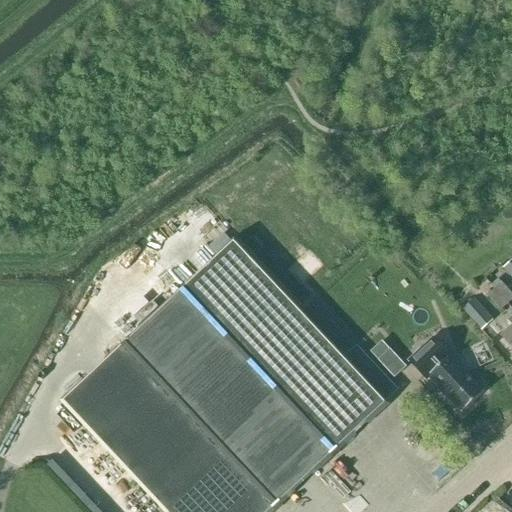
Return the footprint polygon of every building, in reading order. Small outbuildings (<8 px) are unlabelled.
[(166,511),(269,511),(386,404),(385,402),(397,391),(356,346),(355,347),(343,358),(319,333),(234,243),(62,403),(166,511)] [(511,260),(503,269),(511,279),(511,260)] [(508,304),(511,300),(511,293),(502,282),(494,289),(508,304)] [(508,304),(494,289),(487,295),(501,310),(508,304)] [(493,320),(474,299),(462,310),(480,331),(493,320)] [(511,323),(511,327),(502,337),(511,348),(511,316),(509,320),(511,323)] [(332,321),(319,333),(343,358),(355,347),(332,321)] [(370,351),(378,361),(394,378),(405,368),(381,341),(370,351)] [(483,393),(436,342),(412,365),(426,379),(428,377),(440,390),(441,393),(445,397),(448,398),(462,413),(464,411),(468,410),(472,406),(473,403),(483,393)]
